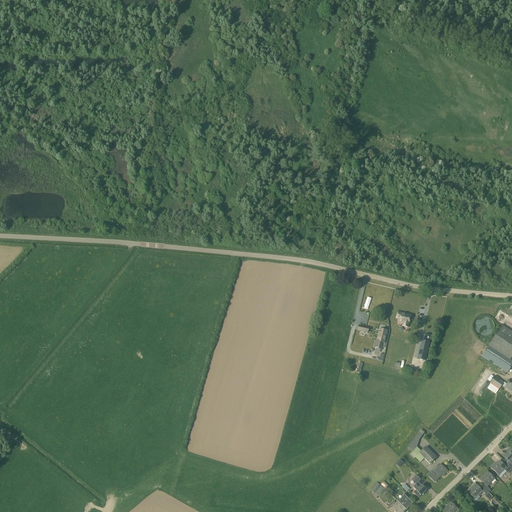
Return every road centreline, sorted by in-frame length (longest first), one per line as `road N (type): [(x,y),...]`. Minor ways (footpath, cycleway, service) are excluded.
road 1 (unclassified): [(0,235),(296,259),(411,285),(511,295)]
road 2 (unclassified): [(424,511),(511,424)]
